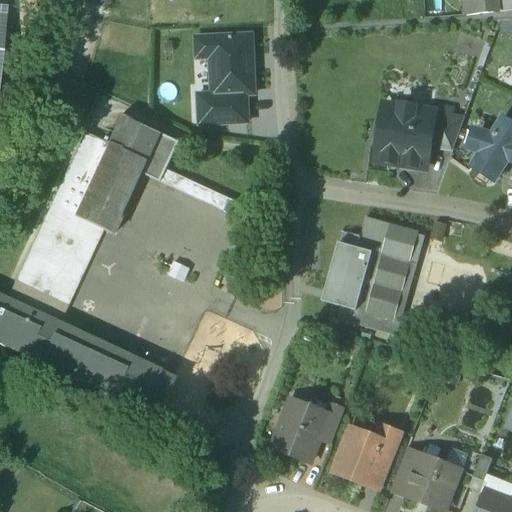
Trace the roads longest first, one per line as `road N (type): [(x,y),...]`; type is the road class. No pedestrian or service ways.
road 1 (residential): [(287,172),(287,324),(233,475),(241,511)]
road 2 (residential): [(511,226),(460,208),(323,190),(287,172)]
road 3 (residential): [(287,172),(279,0)]
